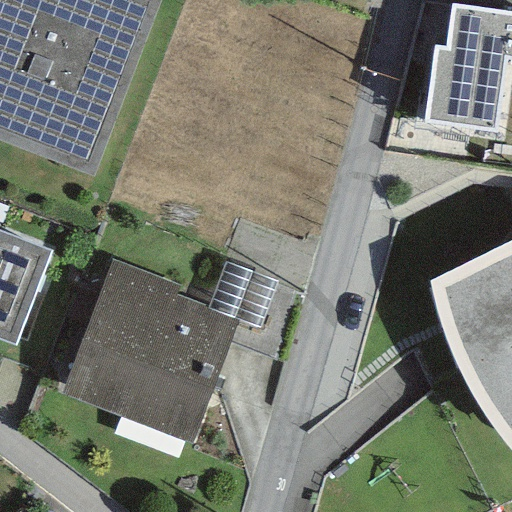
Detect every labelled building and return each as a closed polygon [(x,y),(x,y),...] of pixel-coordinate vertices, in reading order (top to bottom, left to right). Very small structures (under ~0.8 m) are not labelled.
[(154,0),(0,0),(0,126),(91,162),(154,0)] [(511,2),(492,0),(450,0),(446,32),(433,31),(422,111),(495,122),(506,47),(511,48),(511,2)] [(50,241),(0,221),(0,329),(14,335),(50,241)] [(511,226),(431,266),(434,287),(438,304),(450,334),(459,356),(466,368),(470,375),(475,387),(486,404),(495,418),(505,430),(511,438),(511,226)] [(180,282),(110,255),(60,383),(191,435),(238,316),(176,292),(180,282)]
